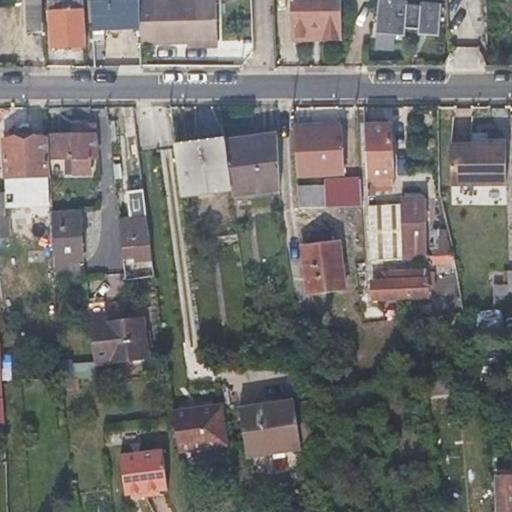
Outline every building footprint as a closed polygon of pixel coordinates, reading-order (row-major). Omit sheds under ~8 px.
[(21,0),(23,33),(30,33),(38,33),(36,0),(21,0)] [(80,0),(47,0),(49,47),(68,46),(78,46),(83,46),(80,0)] [(135,28),(135,1),(134,0),(88,0),(90,31),(135,28)] [(136,44),(184,43),(213,43),(212,0),(165,0),(135,1),(135,28),(136,44)] [(334,0),(285,0),(287,35),(315,34),(315,36),(337,35),(334,0)] [(369,0),(370,33),(400,32),(400,25),(413,25),(413,29),(435,29),(434,0),(369,0)] [(72,156),(73,169),(74,173),(90,171),(88,155),(96,154),(93,123),(69,125),(70,135),(49,137),(51,157),(67,156),(72,156)] [(296,163),(309,162),(323,162),(321,125),(293,127),(296,163)] [(392,193),(390,160),(388,127),(364,129),(368,202),(376,202),(375,194),(392,193)] [(230,187),(230,191),(231,195),(280,188),(275,135),(224,142),(230,187)] [(2,140),(4,158),(5,176),(47,174),(44,137),(2,140)] [(230,187),(224,142),(175,148),(180,193),(230,187)] [(506,143),(450,144),(451,185),(506,184),(506,143)] [(334,206),(347,206),(361,205),(360,181),(332,182),(332,188),(334,206)] [(334,206),(332,188),(298,189),(299,208),(334,206)] [(51,214),(62,213),(60,191),(50,191),(51,214)] [(0,237),(10,237),(7,192),(0,192),(0,237)] [(405,257),(403,202),(368,203),(371,260),(405,257)] [(405,257),(414,256),(422,256),(439,255),(453,253),(448,230),(428,231),(427,202),(403,202),(405,257)] [(80,212),(62,213),(51,214),(55,265),(72,264),(84,263),(80,212)] [(119,220),(122,238),(124,255),(135,254),(136,260),(153,257),(147,216),(143,217),(143,214),(131,215),(132,219),(119,220)] [(308,295),(326,293),(344,290),(336,242),(300,247),(308,295)] [(450,294),(455,293),(460,291),(453,256),(441,258),(450,294)] [(55,265),(56,290),(74,289),(72,264),(55,265)] [(390,270),(391,275),(391,280),(373,281),(375,299),(430,295),(429,277),(410,278),(410,269),(390,270)] [(149,359),(146,339),(144,320),(108,325),(108,320),(90,323),(95,365),(149,359)] [(94,376),(93,361),(60,362),(61,378),(94,376)] [(332,418),(344,417),(356,415),(353,391),(329,393),(332,418)] [(294,398),(239,406),(245,458),(301,451),(294,398)] [(219,402),(173,409),(174,420),(178,449),(225,442),(219,402)] [(169,489),(166,468),(164,448),(121,455),(127,494),(169,489)] [(498,511),(511,511),(511,487),(511,479),(497,480),(498,511)]
